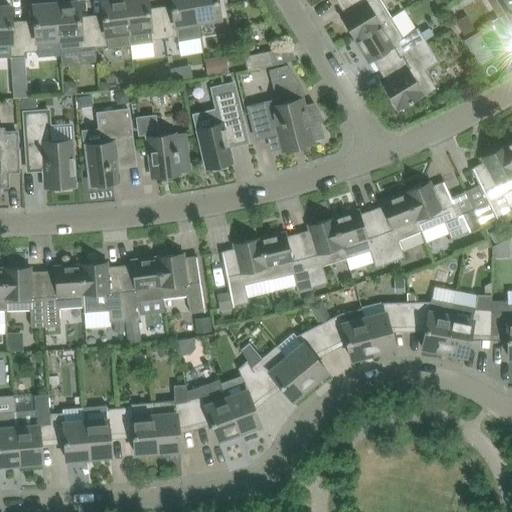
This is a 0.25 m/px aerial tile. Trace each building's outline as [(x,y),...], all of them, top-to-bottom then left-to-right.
[(35,26),(24,26),(25,52),(39,51),(40,56),(61,54),(60,50),(56,0),(51,0),(41,1),(41,4),(34,5),(35,26)] [(95,46),(93,21),(80,22),(79,1),(71,2),(71,0),(56,0),(60,50),(81,48),(95,46)] [(101,0),(104,20),(93,21),(95,46),(109,45),(109,46),(130,44),(124,0),(101,0)] [(124,0),(130,44),(153,41),(153,39),(165,37),(161,12),(149,14),(147,0),(124,0)] [(198,21),(194,0),(171,0),(173,11),(161,12),(165,37),(178,36),(178,41),(201,37),(198,21)] [(194,0),(198,21),(226,17),(227,24),(228,24),(224,0),(194,0)] [(391,17),(380,0),(344,0),(340,3),(346,14),(341,16),(355,39),(358,38),(358,37),(391,17)] [(511,8),(511,0),(487,0),(498,17),(507,11),(511,8)] [(3,3),(0,3),(0,56),(25,56),(25,52),(24,26),(11,27),(11,6),(3,6),(3,3)] [(502,33),(502,35),(502,36),(503,38),(503,40),(504,41),(506,42),(507,43),(509,44),(510,44),(511,44),(511,8),(507,11),(511,18),(511,24),(503,30),(502,31),(502,33)] [(467,13),(456,20),(464,34),(475,27),(467,13)] [(380,69),(426,40),(418,27),(403,36),(391,17),(358,37),(358,38),(367,52),(369,50),(380,69)] [(480,30),(464,40),(479,64),(495,54),(480,30)] [(438,61),(428,44),(426,40),(380,69),(387,80),(382,83),(396,106),(399,105),(401,107),(434,87),(423,70),(438,61)] [(270,51),(245,56),(248,69),(273,64),(270,51)] [(221,56),(206,59),(209,75),(224,73),(221,56)] [(287,66),(276,69),(284,103),(249,112),(256,138),(268,135),(272,149),(283,146),(283,149),(313,142),(312,139),(323,136),(319,122),(323,119),(313,103),(304,106),(301,94),(303,93),(287,66)] [(213,125),(198,128),(207,167),(213,166),(214,169),(227,166),(226,163),(231,162),(227,143),(232,142),(233,145),(248,141),(233,81),(212,86),(219,118),(211,120),(213,125)] [(135,160),(128,109),(107,111),(109,127),(100,129),(102,142),(87,144),(92,184),(96,184),(97,186),(110,185),(109,182),(118,181),(116,162),(135,160)] [(74,184),(71,138),(50,140),(48,110),(24,111),(28,170),(42,169),(45,171),(46,186),(58,185),(58,189),(69,188),(69,185),(74,184)] [(189,169),(185,134),(175,135),(174,133),(157,135),(155,115),(138,117),(140,133),(147,132),(153,177),(179,173),(179,171),(189,169)] [(18,170),(17,131),(4,132),(4,128),(0,127),(0,191),(0,185),(8,185),(8,171),(18,170)] [(511,189),(511,157),(505,145),(482,157),(485,162),(474,168),(474,167),(473,168),(489,202),(474,209),(482,225),(484,230),(500,221),(498,217),(498,216),(511,209),(503,194),(511,189)] [(459,215),(444,181),(443,182),(432,187),(430,182),(406,191),(422,230),(445,221),(451,237),(469,230),(469,231),(482,225),(474,209),(459,215)] [(422,230),(406,191),(381,201),(383,207),(372,211),(390,262),(405,256),(399,240),(422,230)] [(390,262),(372,211),(360,215),(359,209),(334,217),(346,257),(370,250),(375,267),(390,262)] [(346,257),(334,217),(308,225),(310,231),(298,234),(313,286),(328,282),(323,265),(346,257)] [(313,286),(298,234),(286,237),(285,232),(260,238),(269,279),(294,273),(298,290),(313,286)] [(269,279),(260,238),(234,244),(235,249),(224,252),(223,251),(222,251),(230,291),(233,306),(234,306),(234,305),(249,301),(245,284),(269,279)] [(196,257),(184,258),(183,253),(158,256),(163,298),(188,295),(190,312),(204,310),(204,311),(206,311),(197,256),(196,256),(196,257)] [(132,265),(120,266),(126,320),(129,343),(142,341),(139,319),(141,318),(140,315),(165,311),(163,298),(158,256),(132,260),(132,265)] [(116,321),(126,320),(120,266),(108,267),(107,262),(81,264),(84,306),(84,311),(111,310),(112,321),(116,321)] [(84,306),(81,264),(55,266),(56,271),(43,272),(46,326),(61,325),(59,307),(84,306)] [(46,326),(43,272),(31,272),(31,267),(5,268),(6,310),(31,309),(31,326),(46,326)] [(490,335),(491,309),(491,300),(491,294),(477,294),(475,306),(454,302),(451,315),(444,351),(466,355),(470,334),(490,335)] [(444,351),(451,315),(454,302),(433,298),(432,301),(407,302),(408,326),(426,326),(422,347),(444,351)] [(491,309),(491,335),(508,335),(508,356),(511,356),(511,304),(508,304),(508,300),(491,300),(491,309)] [(390,327),(408,326),(407,302),(382,302),(385,313),(364,318),(373,353),(395,347),(390,327)] [(373,353),(364,318),(362,308),(341,313),(319,324),(330,346),(346,338),(351,358),(373,353)] [(327,371),(314,354),(330,346),(319,324),(297,335),(303,344),(287,357),(310,385),(327,371)] [(310,385),(287,357),(280,349),(277,345),(262,358),(251,367),(266,393),(279,383),(292,399),(310,385)] [(253,404),(266,393),(254,371),(251,367),(248,360),(238,368),(241,376),(247,389),(227,397),(239,431),(260,424),(253,404)] [(239,431),(222,384),(221,384),(220,379),(188,392),(190,398),(189,399),(194,423),(210,419),(218,439),(239,431)] [(194,423),(189,399),(188,392),(186,384),(174,385),(175,402),(154,404),(155,415),(158,451),(180,449),(178,427),(194,423)] [(40,439),(52,439),(49,393),(34,395),(35,410),(16,412),(17,427),(20,463),(42,461),(40,439)] [(155,415),(154,404),(119,407),(121,432),(133,431),(135,453),(158,451),(155,415)] [(89,457),(86,421),(85,407),(63,409),(64,412),(50,413),(52,439),(64,437),(66,459),(89,457)] [(109,434),(121,432),(119,407),(106,408),(107,419),(86,421),(89,457),(111,455),(109,434)] [(17,427),(16,412),(0,412),(0,464),(20,463),(17,427)]
